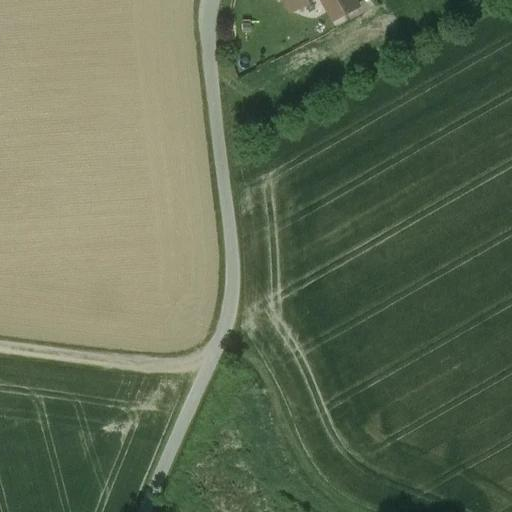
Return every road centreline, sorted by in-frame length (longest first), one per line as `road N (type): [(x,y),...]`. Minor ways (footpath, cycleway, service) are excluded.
road 1 (unclassified): [(146,511),(221,337),(232,264),(214,84),(216,0)]
road 2 (track): [(352,511),(298,468),(252,360),(221,337)]
road 3 (track): [(214,354),(179,365),(0,347)]
